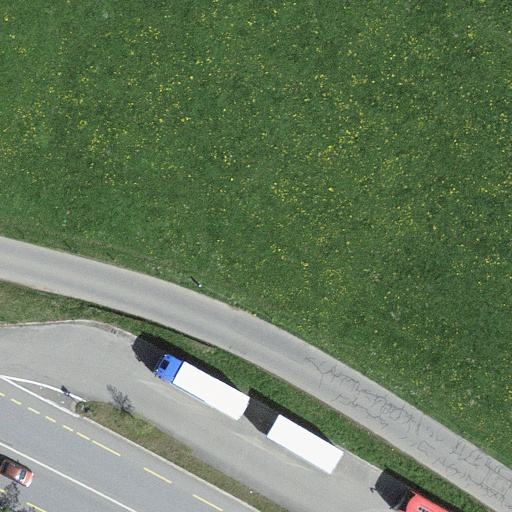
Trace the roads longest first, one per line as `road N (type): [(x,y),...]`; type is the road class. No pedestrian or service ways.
road 1 (unclassified): [(0,264),(130,294),(242,336),(511,499)]
road 2 (primary): [(0,454),(116,511)]
